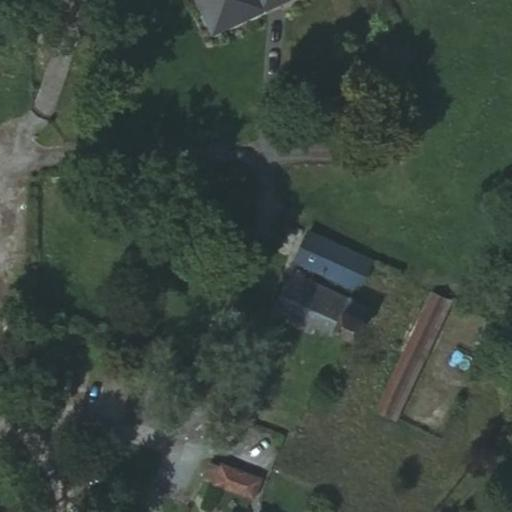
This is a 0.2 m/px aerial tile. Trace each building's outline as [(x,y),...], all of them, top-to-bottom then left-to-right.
[(291,0),(193,0),(208,35),(291,0)] [(240,129),(226,160),(330,208),(344,180),(240,129)] [(295,240),(283,265),(341,291),(351,268),(295,240)] [(341,291),(283,265),(273,281),(334,306),(341,291)] [(334,306),(273,281),(253,319),(338,362),(358,321),(334,306)] [(397,421),(452,300),(429,290),(374,411),(397,421)] [(215,460),(207,484),(254,500),(263,476),(215,460)]
